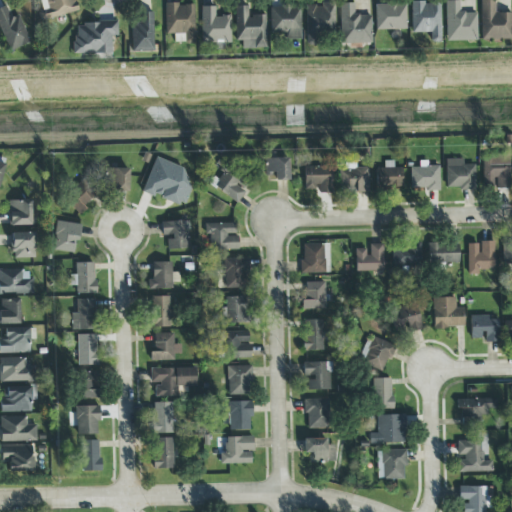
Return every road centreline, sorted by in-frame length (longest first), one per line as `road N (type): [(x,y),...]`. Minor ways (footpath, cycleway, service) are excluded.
road 1 (residential): [(0,501),(280,497),(366,511)]
road 2 (residential): [(277,224),(280,511)]
road 3 (residential): [(125,244),(130,511)]
road 4 (residential): [(511,218),(277,224)]
road 5 (residential): [(429,373),(425,511)]
